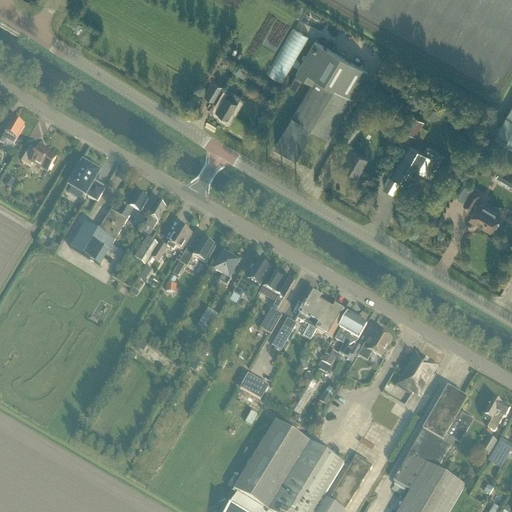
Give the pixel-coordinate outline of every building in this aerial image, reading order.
[(291,80),(313,33),(299,26),(276,73),(291,80)] [(311,167),(367,71),(315,40),(295,74),(312,84),(275,146),(311,167)] [(173,74),(179,63),(163,54),(156,64),(173,74)] [(193,75),(196,70),(184,64),(181,69),(193,75)] [(169,76),(166,82),(185,91),(188,86),(169,76)] [(301,80),(295,77),(289,86),(296,90),(301,80)] [(204,96),(214,101),(222,86),(213,81),(204,96)] [(216,111),(229,119),(237,103),(241,97),(229,90),(216,111)] [(412,107),(410,106),(402,102),(398,108),(409,114),(412,107)] [(511,148),(511,104),(493,137),(511,148)] [(434,110),(429,118),(433,120),(439,118),(441,114),(434,110)] [(424,122),(412,115),(403,130),(415,137),(424,122)] [(14,145),(16,140),(25,127),(14,120),(5,134),(0,143),(4,146),(7,141),(14,145)] [(361,128),(351,123),(342,137),(352,143),(361,128)] [(391,171),(383,185),(393,191),(399,181),(402,182),(411,166),(431,178),(444,155),(436,151),(432,157),(410,145),(408,149),(394,172),(391,171)] [(32,165),(47,174),(56,158),(45,151),(46,150),(39,146),(37,151),(31,148),(22,163),(31,168),(32,165)] [(357,175),(367,158),(347,146),(343,153),(348,155),(342,165),(357,175)] [(93,182),(99,174),(83,164),(70,187),(97,203),(106,189),(93,182)] [(500,169),(496,176),(502,180),(507,173),(500,169)] [(15,181),(9,178),(5,185),(11,188),(15,181)] [(490,232),(500,215),(479,202),(477,205),(475,203),(479,196),(471,191),(463,204),(471,209),(472,207),(475,209),(469,220),(490,232)] [(71,249),(100,267),(100,266),(97,264),(111,242),(114,244),(134,210),(140,214),(148,200),(147,199),(147,198),(144,196),(142,197),(138,194),(130,207),(128,206),(122,218),(111,212),(98,234),(85,226),(71,249)] [(153,231),(158,223),(166,209),(158,205),(146,227),(153,231)] [(176,248),(182,252),(192,235),(179,227),(169,244),(167,247),(174,251),(176,248)] [(147,239),(134,259),(138,262),(145,267),(159,246),(151,241),(147,239)] [(193,258),(206,265),(215,249),(202,241),(196,252),(189,248),(173,275),(178,278),(185,266),(187,268),(193,258)] [(55,254),(58,247),(51,243),(47,249),(55,254)] [(168,249),(161,244),(152,259),(159,263),(168,249)] [(240,263),(224,254),(213,272),(222,277),(219,282),(226,287),(240,263)] [(247,270),(233,295),(234,295),(240,299),(251,288),(258,292),(260,288),(270,270),(259,263),(253,274),(247,270)] [(147,266),(142,274),(148,277),(152,270),(147,266)] [(281,276),(273,271),(264,289),(279,298),(275,306),(280,309),(294,283),(285,278),(281,276)] [(177,286),(173,285),(177,279),(172,276),(168,283),(172,285),(167,284),(166,293),(176,294),(177,286)] [(137,292),(138,290),(135,288),(134,290),(132,290),(130,293),(138,297),(139,294),(137,292)] [(332,306),(331,305),(314,295),(307,307),(305,306),(305,307),(304,307),(299,316),(297,320),(302,323),(304,322),(305,324),(316,330),(319,325),(330,306),(331,307),(332,306)] [(346,315),(331,307),(330,306),(319,325),(316,330),(315,331),(332,340),(346,315)] [(278,310),(274,307),(262,330),(273,336),(283,316),(277,313),(278,310)] [(208,309),(198,327),(209,333),(219,315),(208,309)] [(344,344),(358,320),(349,315),(340,330),(335,339),(344,344)] [(297,325),(288,320),(272,347),(281,352),(297,325)] [(357,343),(358,341),(367,326),(358,320),(344,344),(349,347),(355,343),(357,343)] [(372,354),(381,359),(392,340),(379,333),(370,347),(365,344),(358,356),(368,362),(372,354)] [(138,341),(135,347),(143,352),(147,346),(138,341)] [(362,348),(356,344),(350,355),(347,360),(353,364),(356,358),(356,359),(362,348)] [(321,362),(330,367),(337,355),(332,352),(329,357),(325,355),(321,362)] [(415,354),(396,386),(412,396),(413,393),(420,398),(438,367),(415,354)] [(306,359),(300,361),(303,370),(309,368),(306,359)] [(199,366),(193,363),(190,369),(196,372),(199,366)] [(327,373),(330,368),(322,364),(319,369),(327,373)] [(313,377),(306,373),(301,382),(308,386),(313,377)] [(269,387),(248,375),(240,389),(261,401),(269,387)] [(312,381),(294,412),(294,413),(297,414),(316,383),(312,381)] [(455,442),(460,444),(473,421),(459,413),(467,400),(448,389),(410,455),(394,482),(410,492),(398,511),(451,511),(466,487),(437,471),(455,442)] [(319,402),(326,406),(331,398),(324,393),(319,402)] [(406,414),(410,406),(397,399),(393,407),(406,414)] [(504,418),(505,418),(510,409),(493,399),(484,416),(492,421),(487,429),(495,433),(504,418)] [(252,413),(246,423),(251,426),(257,416),(252,413)] [(294,413),(290,420),(297,424),(300,419),(299,415),(297,414),(294,413)] [(237,496),(227,511),(345,511),(372,468),(356,457),(329,502),(324,499),(324,498),(344,465),(310,444),(275,423),(232,492),(237,496)] [(371,435),(374,429),(363,423),(360,428),(371,435)] [(490,458),(498,443),(488,437),(479,452),(490,458)] [(511,446),(501,440),(490,458),(488,463),(501,470),(511,451),(511,446)] [(503,511),(506,507),(500,503),(495,511),(503,511)]
